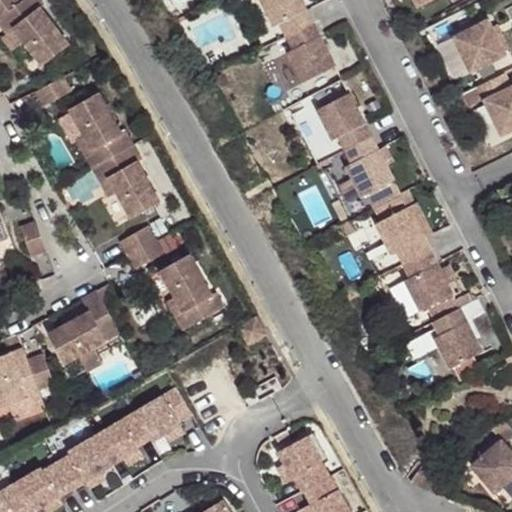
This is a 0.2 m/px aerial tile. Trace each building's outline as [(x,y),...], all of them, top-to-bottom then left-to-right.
[(0,0),(0,25),(5,33),(13,27),(22,39),(41,63),(68,43),(39,7),(44,4),(40,0),(0,0)] [(284,34),(311,20),(299,0),(260,0),(272,24),(277,21),(284,34)] [(488,16),(452,34),(469,69),(505,52),(488,16)] [(311,20),(284,34),(290,47),(285,50),(300,80),(333,64),(311,20)] [(13,27),(5,33),(1,36),(10,48),(22,39),(13,27)] [(469,69),(452,34),(437,41),(454,77),(469,69)] [(32,76),(41,70),(25,47),(16,53),(32,76)] [(503,71),(475,84),(482,98),(499,133),(511,127),(511,82),(509,84),(503,71)] [(63,75),(35,91),(43,105),(71,89),(63,75)] [(482,98),(475,84),(460,91),(467,105),(482,98)] [(83,154),(91,168),(133,144),(125,130),(121,132),(98,92),(69,108),(84,134),(92,149),(83,154)] [(343,149),(370,135),(347,92),(315,109),(331,139),(337,137),(343,149)] [(75,139),(83,154),(92,149),(84,134),(75,139)] [(400,192),(370,135),(343,149),(350,162),(345,165),(368,209),(370,208),(400,192)] [(133,144),(91,168),(99,183),(108,177),(116,192),(131,218),(159,202),(137,161),(141,159),(133,144)] [(108,177),(99,183),(107,197),(116,192),(108,177)] [(395,250),(402,263),(429,249),(422,235),(406,205),(413,202),(406,189),(400,192),(370,208),(376,221),(374,222),(390,253),(395,250)] [(413,202),(406,205),(422,235),(430,231),(414,201),(413,202)] [(18,226),(30,256),(45,250),(34,221),(18,226)] [(119,243),(126,256),(155,240),(147,227),(119,243)] [(126,256),(134,270),(162,253),(155,240),(126,256)] [(458,306),(429,249),(402,263),(409,276),(403,278),(419,309),(425,306),(432,320),(458,306)] [(189,254),(160,270),(183,311),(174,316),(182,330),(224,307),(216,292),(211,295),(189,254)] [(109,283),(96,291),(104,305),(117,298),(109,283)] [(88,312),(48,334),(64,363),(92,348),(119,333),(104,305),(96,291),(81,299),(88,312)] [(448,366),(480,349),(458,306),(432,320),(438,332),(433,335),(448,366)] [(265,335),(256,317),(234,330),(244,347),(265,335)] [(22,347),(0,355),(0,407),(9,404),(39,392),(38,389),(27,359),(22,347)] [(92,348),(64,363),(72,378),(101,362),(92,348)] [(42,353),(27,359),(38,389),(53,384),(42,353)] [(175,390),(134,413),(148,439),(149,442),(161,435),(164,439),(170,436),(172,439),(181,434),(175,423),(189,416),(175,390)] [(39,392),(9,404),(12,414),(43,403),(39,392)] [(134,413),(93,436),(109,465),(121,458),(123,463),(129,459),(131,462),(140,457),(135,447),(148,439),(134,413)] [(109,465),(93,436),(65,451),(67,454),(54,462),(68,487),(82,480),(86,488),(96,482),(94,479),(100,475),(98,471),(109,465)] [(328,477),(305,436),(276,452),(283,464),(279,466),(282,472),(279,474),(284,483),(295,477),(302,491),(304,490),(328,477)] [(511,459),(503,449),(474,477),(499,504),(511,491),(511,459)] [(68,487),(54,462),(40,469),(38,467),(11,482),(26,508),(27,510),(38,504),(41,508),(47,505),(49,508),(59,503),(54,495),(68,487)] [(422,464),(411,477),(432,490),(441,476),(422,464)] [(328,477),(304,490),(311,503),(300,509),(301,511),(348,511),(329,476),(328,477)] [(17,511),(26,508),(11,482),(0,487),(0,511),(17,511)] [(229,511),(223,502),(204,511),(229,511)]
